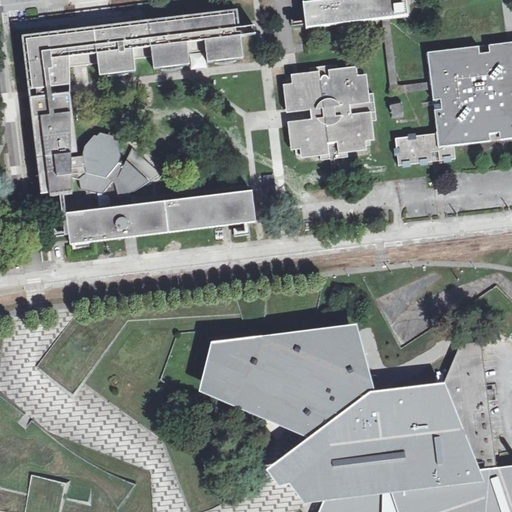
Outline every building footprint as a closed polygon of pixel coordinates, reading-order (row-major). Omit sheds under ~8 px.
[(393,16),(407,14),(405,0),(305,0),(303,0),(305,26),(384,17),(389,16),(393,16)] [(248,57),(245,35),(245,24),(244,22),(244,20),(243,7),(132,20),(97,24),(30,32),(22,33),(29,89),(45,87),(51,87),(73,84),(73,64),(80,63),(88,62),(103,60),(104,74),(140,70),(139,58),(155,56),(157,69),(191,65),(194,64),(193,52),(200,51),(208,50),(209,61),(248,57)] [(393,92),(432,88),(432,84),(431,80),(401,84),(394,22),(393,16),(389,16),(384,17),(385,18),(393,92)] [(258,23),(245,24),(245,35),(260,33),(258,23)] [(511,41),(428,51),(431,80),(432,84),(432,88),(437,131),(395,136),(398,163),(432,159),(431,156),(432,155),(432,154),(433,153),(435,153),(436,153),(437,153),(438,154),(439,155),(439,158),(453,157),(453,158),(456,157),(454,141),(458,141),(457,135),(457,134),(511,127),(511,41)] [(193,52),(194,64),(195,67),(202,67),(210,66),(209,61),(208,50),(200,51),(193,52)] [(309,114),(310,123),(295,124),(296,129),(293,130),(295,154),(319,151),(320,160),(332,159),(333,164),(332,165),(331,166),(331,167),(331,169),(331,170),(333,171),(334,172),(336,172),(337,172),(338,171),(339,170),(340,169),(340,168),(340,166),(339,165),(339,164),(338,164),(337,163),(336,158),(347,157),(346,148),(369,144),(366,120),(375,119),(372,93),(363,94),(360,70),(336,73),(335,65),(309,67),(310,76),(286,79),(289,103),(293,102),(293,107),(301,106),(308,106),(309,114)] [(72,191),(72,178),(72,159),(70,92),(52,94),(51,91),(51,87),(45,87),(46,91),(46,95),(33,97),(36,118),(41,162),(42,170),(45,190),(59,189),(63,188),(64,192),(72,191)] [(402,98),(389,99),(390,114),(404,112),(402,98)] [(83,157),(72,159),(72,178),(79,180),(81,190),(86,191),(88,202),(89,213),(132,208),(132,202),(130,194),(133,192),(134,193),(141,188),(153,180),(161,175),(132,149),(124,166),(119,163),(121,156),(118,142),(117,142),(118,146),(115,145),(114,137),(100,133),(95,140),(93,139),(95,136),(94,136),(85,147),(83,154),(83,157)] [(65,235),(69,235),(67,216),(64,192),(63,188),(59,189),(60,198),(62,220),(65,235)] [(252,194),(132,208),(89,213),(67,216),(69,235),(70,243),(81,242),(222,225),(233,224),(255,221),(252,194)] [(492,435),(497,475),(511,473),(511,511),(325,511),(334,492),(311,496),(301,480),(288,462),(321,437),(286,422),(209,388),(225,348),(350,333),(368,400),(440,390),(443,384),(375,390),(358,322),(211,342),(199,389),(309,438),(267,469),(280,485),(290,482),(295,489),(305,503),(323,501),(318,511),(511,511),(511,466),(497,468),(482,341),(461,343),(459,345),(481,343),(483,361),(480,361),(481,369),(483,369),(484,376),(482,376),(483,379),(483,385),(485,385),(485,388),(477,389),(477,392),(480,392),(480,397),(480,402),(488,402),(488,408),(486,408),(487,415),(487,419),(489,419),(490,427),(489,427),(490,435),(492,435)] [(325,511),(511,511),(511,473),(497,475),(492,435),(490,435),(489,427),(490,427),(489,419),(487,419),(487,415),(486,408),(488,408),(488,402),(480,402),(480,397),(480,392),(477,392),(477,389),(485,388),(485,385),(483,385),(483,379),(482,376),(484,376),(483,369),(481,369),(480,361),(483,361),(481,343),(459,345),(443,384),(440,390),(368,400),(350,333),(225,348),(209,388),(286,422),(321,437),(288,462),(301,480),(311,496),(334,492),(325,511)]
